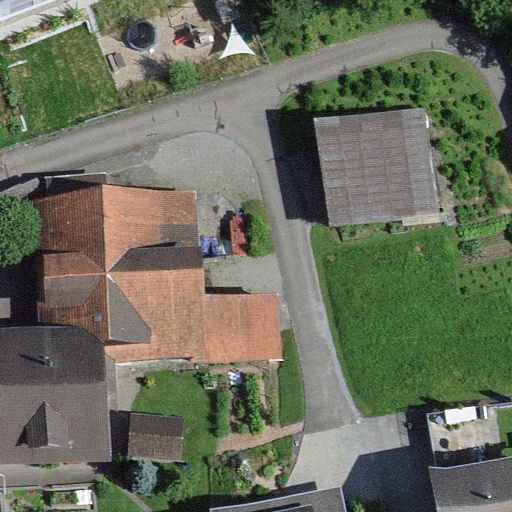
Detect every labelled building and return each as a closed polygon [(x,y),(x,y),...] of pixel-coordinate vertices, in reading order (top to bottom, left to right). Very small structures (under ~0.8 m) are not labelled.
[(0,0),(0,10),(26,0),(0,0)] [(420,126),(322,137),(331,221),(430,210),(420,126)] [(38,213),(40,346),(92,345),(93,364),(271,362),(270,311),(194,312),(193,211),(38,213)] [(40,346),(0,346),(0,466),(94,465),(93,364),(92,345),(40,346)] [(185,460),(186,423),(133,422),(132,458),(185,460)] [(511,511),(511,471),(436,484),(441,511),(511,511)]
